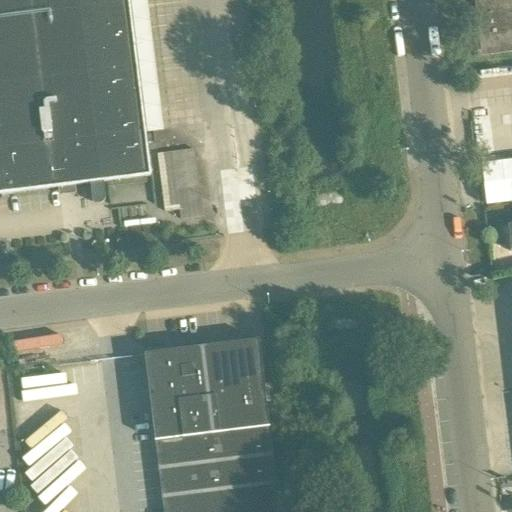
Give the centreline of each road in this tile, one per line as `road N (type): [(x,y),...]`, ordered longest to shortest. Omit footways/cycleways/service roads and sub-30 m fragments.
road 1 (unclassified): [(0,316),(448,262)]
road 2 (unclassified): [(448,262),(418,0)]
road 3 (unclassified): [(478,511),(448,262)]
